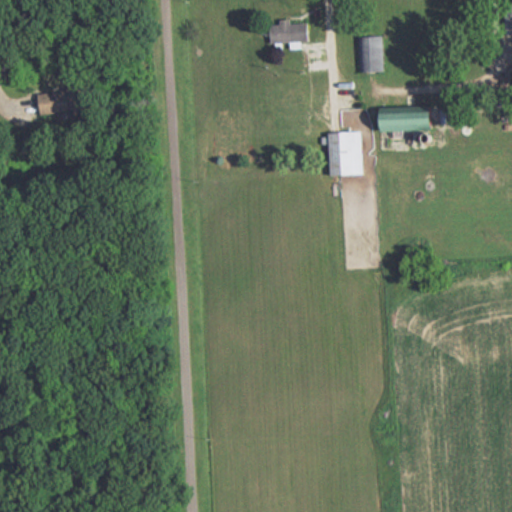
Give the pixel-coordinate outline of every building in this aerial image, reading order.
[(273,41),(309,41),(309,21),(273,21),(273,41)] [(383,35),(358,35),(358,71),(383,71),(383,35)] [(87,85),(28,93),(31,115),(90,108),(87,85)] [(385,107),(386,131),(440,129),(439,105),(385,107)] [(332,132),(333,175),(365,174),(364,131),(332,132)]
